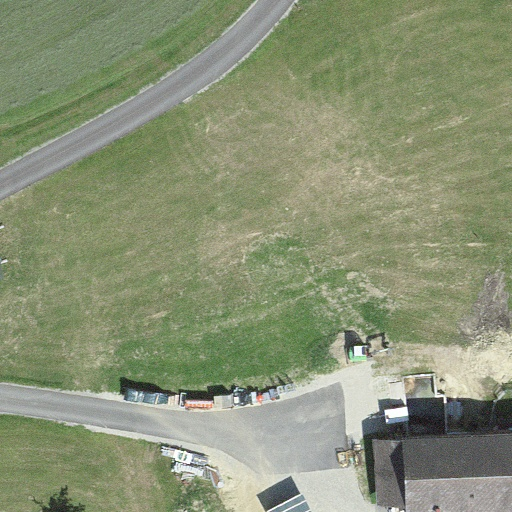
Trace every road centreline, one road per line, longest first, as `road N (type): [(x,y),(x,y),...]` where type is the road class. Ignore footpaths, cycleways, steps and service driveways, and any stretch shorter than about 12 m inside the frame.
road 1 (track): [(280,0),(246,53),(0,192)]
road 2 (track): [(0,409),(149,424),(322,511)]
